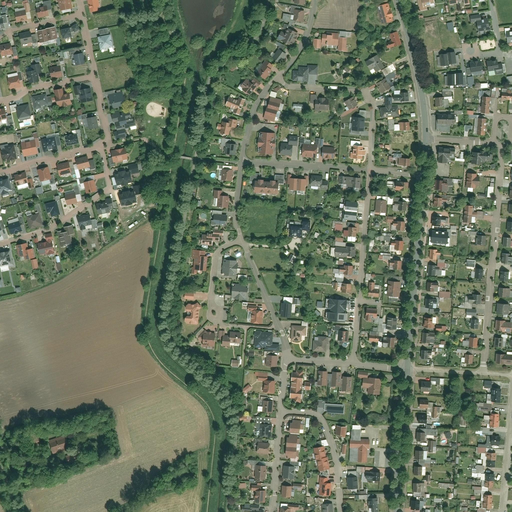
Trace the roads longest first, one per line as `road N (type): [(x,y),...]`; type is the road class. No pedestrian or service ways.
road 1 (residential): [(483,373),(500,143)]
road 2 (tertiary): [(405,369),(422,173)]
road 3 (residential): [(0,241),(33,232),(107,184),(99,145)]
road 4 (tertiary): [(425,140),(395,0)]
road 5 (tertiary): [(396,511),(405,369)]
road 6 (residential): [(370,170),(358,301)]
road 7 (residential): [(240,164),(370,170)]
road 8 (residential): [(285,355),(241,239)]
road 9 (residential): [(499,511),(511,388)]
